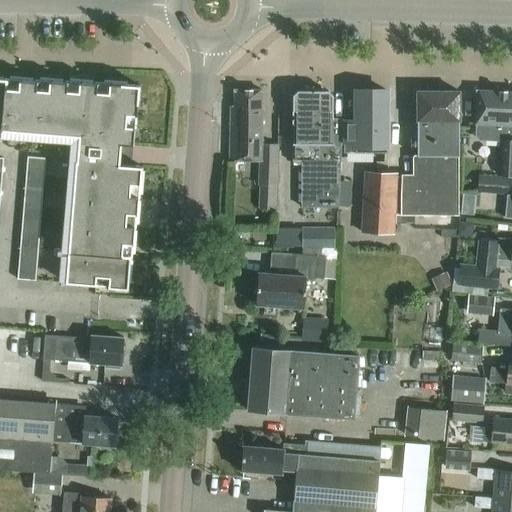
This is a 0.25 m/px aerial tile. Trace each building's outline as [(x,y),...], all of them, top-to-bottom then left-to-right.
[(4,80),(0,79),(0,130),(90,138),(88,163),(76,162),(66,284),(108,287),(108,288),(128,290),(130,259),(132,259),(134,229),(135,229),(138,200),(139,200),(142,167),(119,165),(121,145),(133,146),(134,129),(136,129),(136,122),(136,115),(130,115),(131,103),(137,104),(138,97),(139,86),(94,82),(94,83),(64,81),(64,82),(34,80),(34,81),(4,79),(4,80)] [(301,159),(301,163),(301,207),(338,209),(341,120),(332,119),(333,96),(328,91),(325,91),(325,90),(300,90),(300,91),(298,91),(293,96),(292,141),(293,141),(292,159),(301,159)] [(262,91),(234,91),(234,107),(231,109),(230,109),(229,161),(259,161),(259,185),(258,210),(276,210),(276,185),(277,185),(278,146),(261,145),(262,91)] [(387,91),(355,91),(355,115),(343,115),(343,153),(387,153),(387,91)] [(458,92),(417,92),(417,156),(412,156),(412,175),(397,175),(394,223),(413,223),(413,215),(458,215),(458,92)] [(511,177),(511,94),(477,92),(477,94),(478,94),(476,124),(477,124),(476,136),(479,140),(503,142),(501,177),(511,177)] [(27,157),(24,188),(43,189),(45,159),(27,157)] [(361,233),(393,235),(394,223),(397,175),(397,174),(365,173),(361,233)] [(478,194),(507,196),(508,178),(479,176),(478,194)] [(43,189),(24,188),(22,218),(40,220),(43,189)] [(40,220),(22,218),(20,249),(38,250),(40,220)] [(301,229),(301,253),(335,256),(336,250),(334,250),(334,229),(301,229)] [(511,261),(511,239),(497,238),(497,242),(479,240),(476,267),(459,265),(457,285),(497,289),(499,269),(495,269),(496,259),(510,261),(511,261)] [(38,250),(20,249),(17,280),(35,281),(38,250)] [(301,255),(296,255),(294,276),(258,273),(257,292),(255,292),(254,302),(256,302),(256,305),(262,305),(261,316),(276,317),(277,306),(303,308),(306,278),(334,280),(335,256),(301,253),(301,255)] [(436,292),(452,284),(446,271),(430,279),(436,292)] [(466,315),(493,317),(494,298),(468,295),(466,315)] [(430,302),(429,329),(445,329),(446,302),(430,302)] [(511,310),(500,309),(497,335),(511,336),(511,310)] [(302,324),(301,342),(328,344),(329,326),(302,324)] [(45,337),(43,359),(42,381),(68,383),(69,380),(56,379),(49,372),(50,360),(89,363),(105,364),(105,368),(120,369),(120,365),(121,365),(123,338),(90,336),(90,341),(45,337)] [(452,345),(450,362),(481,365),(483,348),(452,345)] [(353,418),(358,357),(291,352),(291,351),(252,348),(248,399),(248,405),(247,410),(286,413),(286,412),(353,418)] [(511,394),(511,362),(508,362),(507,371),(491,369),(490,381),(506,383),(505,393),(511,394)] [(450,403),(483,406),(485,379),(452,377),(450,403)] [(0,469),(4,470),(4,471),(63,476),(63,475),(86,477),(86,467),(68,465),(62,459),(51,458),(52,441),(54,414),(55,404),(0,399),(0,469)] [(451,422),(482,424),(483,408),(453,405),(451,422)] [(405,436),(437,439),(442,440),(445,412),(409,408),(405,436)] [(84,416),(54,414),(52,441),(115,446),(117,418),(84,416)] [(511,420),(493,419),(492,428),(484,428),(483,442),(511,444),(511,420)] [(374,511),(380,449),(305,442),(305,446),(283,444),(283,450),(243,446),(241,471),(282,474),(282,469),(285,469),(284,479),(296,480),(293,511),(374,511)] [(421,511),(428,446),(404,444),(398,511),(421,511)] [(448,454),(446,470),(470,472),(472,456),(448,454)] [(493,501),(511,502),(511,472),(497,471),(497,470),(477,469),(476,479),(495,480),(493,499),(493,501)] [(63,476),(4,471),(3,481),(33,483),(32,495),(61,497),(63,476)] [(109,511),(110,499),(84,497),(84,494),(64,492),(62,511),(109,511)] [(511,511),(511,502),(493,501),(493,499),(475,497),(474,508),(493,509),(492,511),(511,511)]
